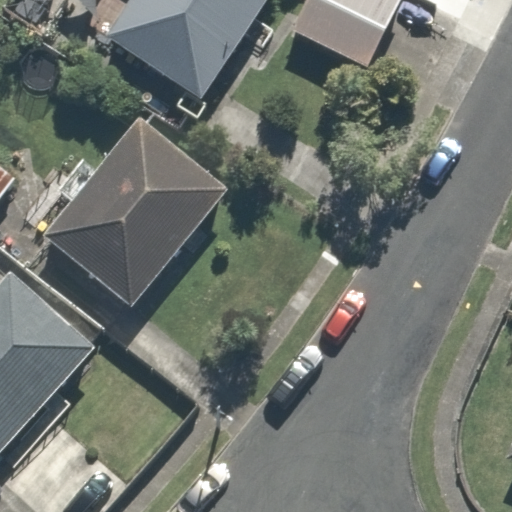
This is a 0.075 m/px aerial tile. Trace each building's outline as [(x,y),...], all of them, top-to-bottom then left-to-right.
[(131,0),(107,33),(195,99),(269,0),(131,0)] [(405,0),(312,0),(293,41),(369,77),(405,0)] [(37,239),(120,311),(221,193),(137,122),(37,239)] [(0,161),(0,194),(17,175),(0,161)] [(0,447),(90,347),(11,277),(0,289),(0,447)]
